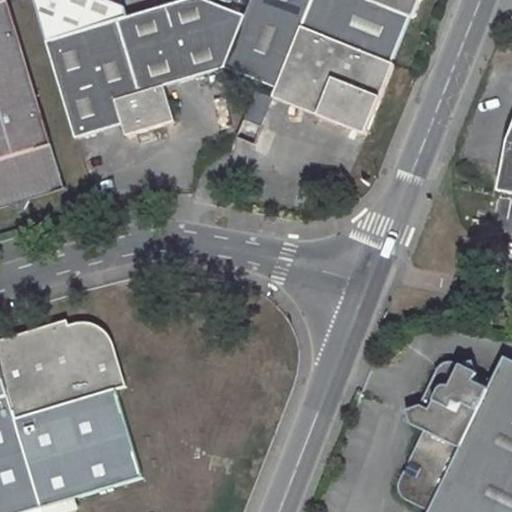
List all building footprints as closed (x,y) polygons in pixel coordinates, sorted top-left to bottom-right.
[(111,0),(33,0),(46,41),(126,18),(124,6),(111,0)] [(251,0),(245,16),(203,0),(186,0),(126,18),(46,41),(76,141),(120,127),(124,138),(173,124),(163,87),(225,68),(278,90),(274,100),(367,137),(395,65),(392,64),(411,17),(415,19),(422,0),(251,0)] [(0,209),(9,207),(21,216),(29,201),(64,190),(7,3),(0,4),(0,209)] [(511,145),(510,150),(503,187),(511,188),(511,145)] [(511,188),(503,187),(501,199),(511,200),(511,188)] [(65,325),(0,345),(0,511),(44,511),(141,482),(114,394),(123,391),(110,347),(108,342),(102,335),(94,330),(86,327),(78,328),(77,328),(67,331),(65,325)] [(492,385),(475,377),(471,364),(458,368),(456,365),(451,362),(445,363),(443,364),(442,364),(439,367),(419,409),(405,414),(410,427),(422,434),(396,489),(395,494),(398,499),(400,501),(424,511),(511,511),(511,364),(503,360),(492,385)]
